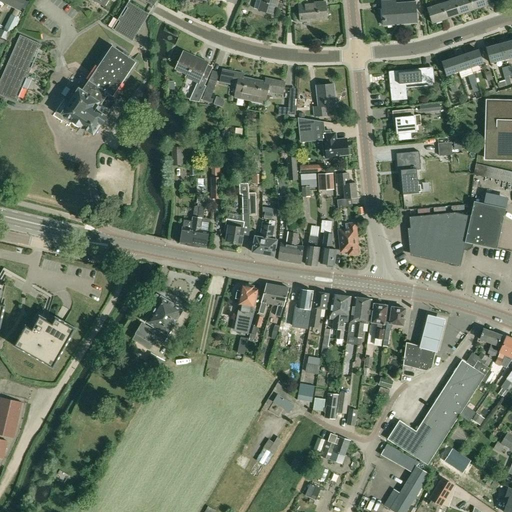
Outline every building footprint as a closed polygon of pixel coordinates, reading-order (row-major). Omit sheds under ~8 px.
[(0,0),(21,11),(25,0),(0,0)] [(255,0),(253,8),(274,14),(276,7),(281,9),(283,3),(278,2),(278,0),(255,0)] [(384,25),(418,23),(416,5),(397,7),(396,0),(382,1),(384,25)] [(456,0),(451,0),(442,3),(447,19),(461,14),(456,0)] [(471,0),(456,0),(461,14),(475,9),(471,0)] [(486,0),(471,0),(475,9),(488,5),(486,0)] [(121,15),(141,28),(149,14),(129,1),(121,15)] [(301,21),(328,18),(326,2),(299,4),(301,21)] [(433,23),(447,19),(442,3),(428,8),(433,23)] [(113,29),(133,41),(141,28),(121,15),(113,29)] [(3,30),(0,28),(0,36),(9,41),(14,31),(13,31),(15,27),(6,24),(3,30)] [(14,49),(36,59),(42,44),(21,35),(14,49)] [(511,40),(501,43),(505,59),(511,57),(511,40)] [(491,63),(505,59),(501,43),(487,47),(491,63)] [(89,80),(82,91),(80,89),(78,91),(72,87),(65,98),(71,102),(63,115),(72,121),(72,122),(74,124),(74,125),(75,125),(76,126),(77,126),(79,127),(81,127),(82,125),(94,133),(100,123),(102,124),(107,116),(107,115),(110,110),(102,104),(109,93),(113,96),(136,61),(112,45),(89,80)] [(8,64),(30,73),(36,59),(14,49),(8,64)] [(479,50),(467,54),(471,67),(483,63),(479,50)] [(183,54),(176,69),(177,69),(188,74),(186,77),(198,82),(190,100),(196,101),(199,102),(206,86),(205,85),(207,79),(213,66),(208,64),(209,62),(194,56),(193,59),(183,54)] [(467,54),(455,58),(459,71),(471,67),(467,54)] [(447,75),(459,71),(455,58),(443,62),(447,75)] [(2,78),(23,87),(30,73),(8,64),(2,78)] [(511,84),(509,75),(510,75),(507,66),(502,67),(504,77),(506,80),(498,83),(500,88),(511,84)] [(422,87),(436,86),(434,69),(389,73),(392,101),(408,99),(406,83),(422,81),(422,87)] [(238,85),(235,97),(251,100),(255,80),(244,77),(244,74),(224,70),(222,82),(238,85)] [(488,81),(494,79),(491,70),(485,72),(488,81)] [(474,74),(468,76),(471,85),(476,83),(477,82),(476,78),(474,74)] [(0,81),(0,94),(17,102),(23,87),(2,78),(0,81)] [(204,96),(203,99),(204,100),(212,103),(214,99),(211,98),(218,81),(210,78),(204,95),(204,96)] [(283,94),(286,82),(266,78),(265,82),(255,80),(251,100),(266,103),(268,91),(283,94)] [(450,84),(453,93),(458,91),(455,82),(450,84)] [(326,106),(336,105),(334,84),(317,85),(319,106),(314,106),(315,116),(327,115),(326,106)] [(289,97),(288,115),(295,115),(296,106),(297,106),(298,98),(296,99),(296,98),(289,97)] [(511,101),(487,101),(486,158),(511,158),(511,101)] [(441,105),(420,107),(421,113),(421,114),(442,111),(441,105)] [(416,125),(421,124),(420,115),(414,116),(414,109),(393,111),(395,122),(397,122),(398,133),(417,131),(416,125)] [(314,141),(312,124),(299,125),(300,142),(314,141)] [(328,159),(340,157),(340,155),(349,154),(349,152),(350,152),(350,147),(348,147),(347,138),(337,139),(336,133),(331,133),(331,131),(323,132),(323,138),(325,138),(327,149),(325,149),(326,157),(327,157),(328,159)] [(453,137),(455,149),(470,147),(468,134),(453,137)] [(439,156),(453,154),(452,142),(438,143),(439,156)] [(184,165),(183,146),(173,147),(173,165),(184,165)] [(416,169),(421,169),(419,151),(397,154),(399,171),(402,171),(404,194),(419,192),(416,169)] [(289,180),(299,179),(297,154),(287,154),(289,180)] [(511,182),(511,171),(477,163),(474,174),(511,182)] [(310,186),(317,186),(316,173),(301,174),(302,185),(310,185),(310,186)] [(318,173),(319,190),(334,189),(333,173),(318,173)] [(347,206),(346,199),(358,197),(356,182),(350,183),(349,173),(338,174),(339,185),(344,184),(346,199),(337,199),(338,207),(347,206)] [(211,177),(211,198),(222,198),(222,177),(211,177)] [(195,205),(193,221),(184,219),(183,227),(181,244),(194,246),(201,200),(199,199),(198,206),(195,205)] [(209,231),(202,230),(206,200),(201,200),(194,246),(207,248),(209,231)] [(414,253),(415,253),(461,263),(464,249),(473,243),(498,249),(507,208),(475,201),(471,215),(456,212),(410,216),(412,229),(411,229),(414,253)] [(274,213),(272,213),(273,208),(263,206),(262,211),(266,212),(264,218),(272,220),(274,213)] [(244,234),(244,221),(227,219),(226,225),(230,226),(227,240),(242,243),(243,234),(244,234)] [(263,221),(263,223),(260,237),(256,236),(253,252),(264,254),(270,225),(269,225),(269,222),(263,221)] [(358,244),(359,243),(357,222),(351,223),(351,229),(340,230),(342,251),(349,251),(350,254),(359,253),(358,244)] [(275,226),(270,225),(264,254),(275,256),(278,240),(273,239),(275,226)] [(315,234),(323,235),(324,227),(316,226),(315,234)] [(279,260),(291,262),(295,233),(294,229),(294,228),(293,228),(294,233),(289,232),(287,243),(282,243),(279,260)] [(301,264),(304,246),(297,245),(299,233),(298,228),(294,228),(294,229),(295,233),(291,262),(301,264)] [(335,265),(337,249),(331,248),(333,233),(325,232),(321,263),(335,265)] [(318,266),(321,247),(317,247),(318,243),(319,237),(310,235),(306,264),(318,266)] [(267,284),(260,312),(264,314),(268,303),(273,304),(278,285),(267,284)] [(238,289),(236,296),(238,297),(237,303),(240,304),(243,304),(241,311),(239,326),(242,327),(241,332),(242,333),(248,334),(256,306),(254,306),(257,290),(253,289),(251,287),(246,286),(244,285),(241,287),(241,289),(238,289)] [(282,317),(289,290),(289,288),(278,285),(273,304),(279,305),(276,315),(282,317)] [(311,309),(314,291),(302,289),(297,318),(304,319),(306,308),(311,309)] [(327,309),(330,293),(316,291),(311,326),(319,327),(322,308),(327,309)] [(158,294),(153,302),(157,305),(147,322),(155,326),(153,329),(143,323),(136,334),(137,334),(134,339),(150,349),(153,344),(154,344),(157,339),(163,342),(166,341),(168,338),(167,336),(168,335),(183,310),(158,294)] [(337,329),(338,329),(343,295),(334,294),(330,319),(334,319),(333,328),(337,329)] [(348,321),(352,296),(343,295),(338,329),(337,329),(336,339),(343,340),(344,330),(343,330),(345,321),(348,321)] [(350,323),(348,336),(354,337),(358,337),(362,337),(363,332),(356,331),(357,322),(360,322),(363,299),(355,297),(351,321),(350,323)] [(357,322),(356,331),(363,332),(364,323),(369,324),(372,300),(363,299),(360,322),(357,322)] [(375,344),(381,345),(382,339),(383,339),(384,329),(385,323),(388,306),(375,304),(373,322),(378,322),(377,328),(375,344)] [(386,323),(385,329),(391,330),(392,323),(404,325),(406,309),(403,308),(403,307),(401,306),(398,307),(393,307),(391,317),(388,317),(387,317),(386,323)] [(290,320),(285,320),(284,330),(295,331),(296,313),(290,313),(290,320)] [(254,325),(252,333),(257,334),(259,327),(261,327),(264,317),(257,315),(254,325)] [(27,325),(15,345),(54,367),(76,328),(65,322),(66,321),(57,316),(53,323),(40,316),(33,329),(27,325)] [(421,346),(437,350),(439,351),(446,323),(429,318),(421,346)] [(326,328),(322,354),(328,355),(331,329),(326,328)] [(492,343),(489,353),(495,355),(502,335),(484,328),(481,338),(492,343)] [(506,354),(511,356),(511,338),(507,336),(500,352),(501,352),(496,363),(501,365),(506,354)] [(407,342),(404,365),(427,371),(432,367),(437,350),(421,346),(407,342)] [(148,371),(156,376),(165,360),(152,352),(146,362),(151,365),(148,371)] [(474,367),(486,374),(490,368),(484,364),(488,357),(481,352),(479,356),(472,352),(466,361),(474,366),(474,367)] [(308,364),(319,365),(320,358),(309,356),(308,364)] [(418,431),(417,431),(429,440),(417,457),(428,465),(486,374),(474,367),(462,360),(418,431)] [(488,385),(495,374),(489,370),(482,381),(488,385)] [(379,384),(391,388),(394,380),(381,377),(379,384)] [(498,393),(502,395),(506,390),(508,392),(511,387),(511,386),(511,382),(505,378),(499,387),(501,389),(498,393)] [(316,386),(301,383),(298,399),(313,402),(316,386)] [(378,395),(388,398),(391,390),(381,387),(378,395)] [(347,414),(350,393),(341,391),(338,412),(347,414)] [(338,407),(339,394),(329,393),(325,418),(336,419),(338,407)] [(278,394),(273,402),(290,412),(295,405),(278,394)] [(22,402),(1,397),(0,400),(0,433),(14,437),(22,402)] [(324,411),(326,399),(315,397),(313,409),(324,411)] [(356,426),(358,410),(350,408),(347,424),(356,426)] [(476,420),(485,426),(490,420),(481,413),(476,420)] [(388,439),(417,457),(429,440),(400,420),(388,439)] [(506,432),(498,427),(492,437),(501,442),(506,432)] [(343,464),(346,456),(351,440),(339,436),(339,437),(337,437),(338,435),(330,432),(327,440),(337,443),(336,445),(327,441),(321,457),(330,459),(343,464)] [(501,443),(511,449),(511,435),(507,433),(501,443)] [(278,437),(274,442),(269,439),(263,447),(269,451),(274,453),(282,440),(278,437)] [(501,452),(505,446),(498,441),(494,448),(501,452)] [(395,511),(406,511),(430,474),(417,466),(419,462),(388,444),(382,454),(413,472),(391,509),(395,511)] [(251,473),(259,478),(266,465),(267,466),(274,454),(274,453),(269,451),(264,448),(257,460),(258,461),(251,473)] [(302,464),(295,460),(292,465),(299,469),(302,464)] [(68,484),(71,474),(64,472),(61,482),(68,484)] [(490,476),(486,474),(483,479),(487,482),(485,484),(489,486),(492,481),(488,479),(490,476)] [(442,477),(429,498),(441,505),(454,484),(442,477)] [(497,489),(500,483),(495,480),(492,485),(497,489)]
